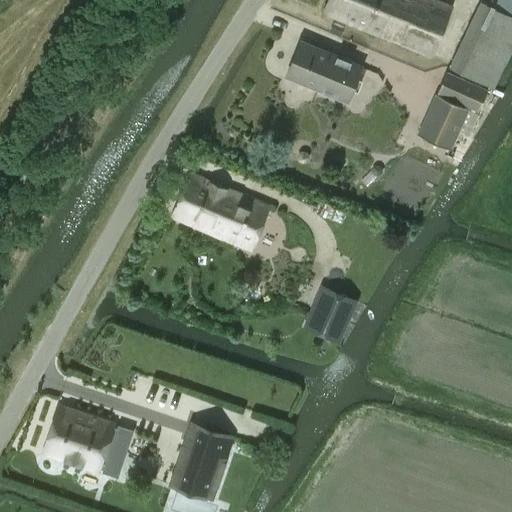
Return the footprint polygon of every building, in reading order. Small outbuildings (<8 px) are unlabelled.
[(327,0),(323,13),(345,22),(432,57),(452,7),(436,0),(327,0)] [(482,2),(458,50),(501,71),(511,47),(511,0),(495,0),(492,7),(482,2)] [(345,26),(335,22),(334,22),(330,32),(341,37),(345,26)] [(348,102),(363,66),(301,40),(286,76),(348,102)] [(501,71),(458,50),(450,67),(493,88),(501,71)] [(479,109),(489,90),(448,72),(438,91),(479,109)] [(450,149),(468,108),(436,94),(418,135),(450,149)] [(306,153),(303,152),(300,153),(298,157),(299,160),(302,161),(306,161),(308,158),(308,155),(306,153)] [(251,251),(270,206),(189,172),(170,217),(251,251)] [(250,289),(247,296),(249,302),(252,303),(258,301),(261,294),(259,289),(256,287),(250,289)] [(317,299),(305,326),(338,341),(350,313),(317,299)] [(59,404),(42,452),(99,471),(99,470),(103,471),(102,474),(117,480),(133,434),(117,429),(116,432),(113,430),(115,423),(59,404)] [(231,436),(192,423),(170,484),(209,498),(231,436)]
